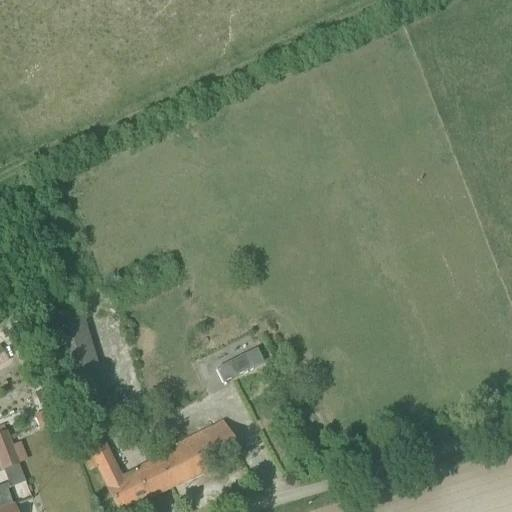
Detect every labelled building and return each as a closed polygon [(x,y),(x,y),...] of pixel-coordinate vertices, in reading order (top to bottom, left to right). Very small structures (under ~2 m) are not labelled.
[(124,511),(238,455),(222,423),(218,424),(174,446),(174,450),(130,473),(131,476),(123,481),(103,443),(100,436),(116,432),(84,321),(49,332),(83,435),(87,445),(80,449),(91,472),(95,470),(106,490),(117,511),(124,511)] [(28,338),(15,343),(24,365),(36,360),(28,338)] [(0,348),(0,347),(0,367),(9,363),(6,357),(0,348)] [(257,351),(217,370),(223,384),(263,365),(257,351)] [(49,390),(34,396),(38,406),(53,401),(49,390)] [(40,431),(62,422),(56,407),(34,416),(40,431)] [(18,467),(6,435),(3,427),(0,428),(0,466),(2,473),(18,467)] [(0,511),(14,511),(12,507),(6,490),(0,492),(0,511)]
